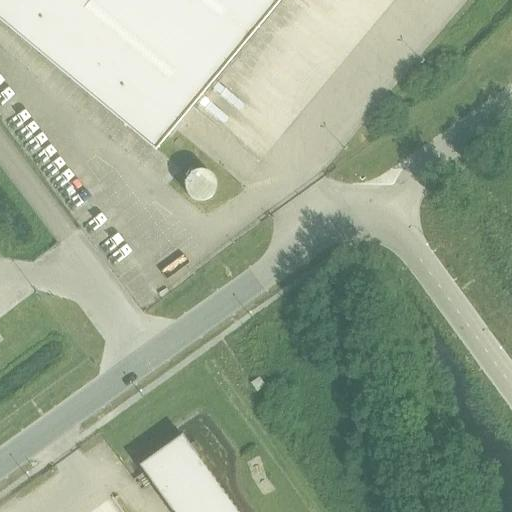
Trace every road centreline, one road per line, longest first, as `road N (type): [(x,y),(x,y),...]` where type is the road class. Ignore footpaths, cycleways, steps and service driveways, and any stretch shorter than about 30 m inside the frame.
road 1 (unclassified): [(0,465),(374,199)]
road 2 (unclassified): [(374,199),(511,389)]
road 3 (unclassified): [(374,199),(511,101)]
